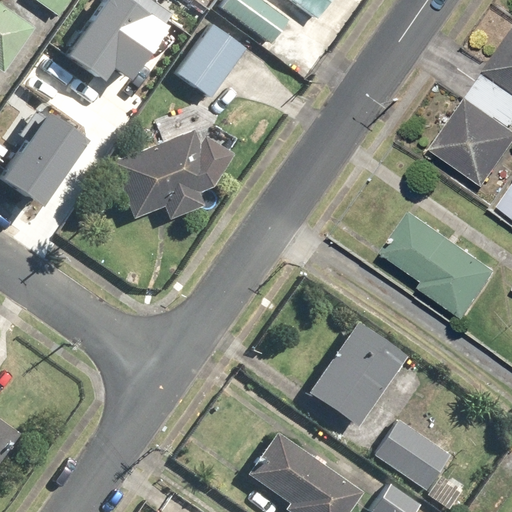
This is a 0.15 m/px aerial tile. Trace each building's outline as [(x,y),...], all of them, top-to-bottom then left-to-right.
[(40,0),(55,10),(61,0),(40,0)] [(144,0),(94,0),(64,44),(102,71),(109,61),(130,74),(169,17),(144,0)] [(271,0),(225,0),(221,6),(268,45),(291,16),(271,0)] [(288,0),(313,19),(327,0),(288,0)] [(31,31),(0,8),(0,72),(1,73),(31,31)] [(217,33),(181,75),(205,95),(241,54),(217,33)] [(511,44),(493,71),(511,83),(511,44)] [(511,123),(473,100),(440,155),(494,187),(511,156),(511,123)] [(20,136),(0,166),(0,185),(37,209),(83,138),(34,106),(16,134),(20,136)] [(196,128),(108,167),(133,225),(222,186),(196,128)] [(511,193),(503,209),(511,214),(511,193)] [(502,271),(415,210),(381,257),(469,318),(502,271)] [(308,394),(354,426),(405,354),(359,322),(308,394)] [(447,455),(396,420),(373,454),(424,489),(447,455)] [(0,422),(0,456),(16,433),(0,422)] [(343,511),(358,491),(275,434),(244,479),(291,511),(343,511)] [(461,486),(442,473),(427,494),(447,508),(461,486)] [(387,488),(370,511),(407,511),(413,505),(387,488)]
